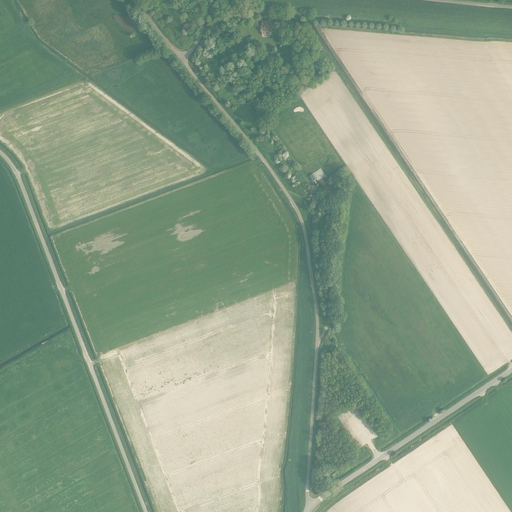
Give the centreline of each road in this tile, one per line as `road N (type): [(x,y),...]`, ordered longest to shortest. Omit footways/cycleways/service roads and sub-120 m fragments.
road 1 (unclassified): [(311,505),(317,332),(304,227),(183,58)]
road 2 (unclassified): [(0,153),(23,190),(145,511)]
road 3 (unclassified): [(311,505),(511,369)]
road 4 (track): [(272,13),(402,25)]
